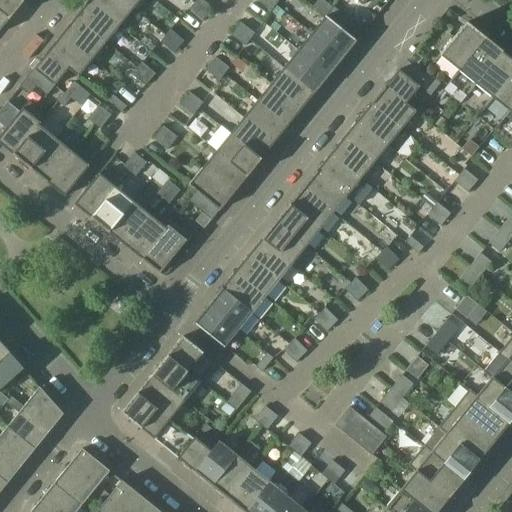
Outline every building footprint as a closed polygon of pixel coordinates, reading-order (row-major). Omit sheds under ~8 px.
[(0,0),(0,10),(9,18),(23,2),(20,0),(0,0)] [(90,0),(89,1),(104,14),(119,26),(133,9),(121,0),(90,0)] [(121,0),(133,9),(140,0),(121,0)] [(148,0),(141,12),(149,16),(158,0),(148,0)] [(202,0),(196,0),(194,3),(207,15),(213,9),(202,0)] [(271,12),(276,5),(268,0),(257,0),(257,1),(271,12)] [(325,17),(332,8),(323,0),(318,0),(313,7),(325,17)] [(89,1),(75,18),(91,31),(106,43),(119,26),(104,14),(89,1)] [(202,21),(207,15),(194,3),(189,9),(202,21)] [(356,41),(364,32),(333,7),(325,16),(356,41)] [(0,29),(9,18),(0,10),(0,29)] [(342,59),(356,41),(325,16),(311,34),(327,46),(342,59)] [(75,18),(62,35),(77,48),(92,60),(106,43),(91,31),(75,18)] [(241,23),(236,29),(250,40),(255,33),(241,23)] [(459,71),(485,38),(466,23),(439,55),(459,71)] [(245,46),(250,40),(236,29),(231,36),(245,46)] [(171,30),(165,36),(179,47),(184,41),(171,30)] [(329,75),(342,59),(327,46),(311,34),(298,51),(313,63),(329,75)] [(62,35),(48,52),(64,64),(69,69),(68,69),(78,77),(92,60),(77,48),(62,35)] [(173,53),(179,47),(165,36),(160,42),(173,53)] [(459,71),(476,85),(502,52),(485,38),(459,71)] [(298,51),(284,67),(300,80),(315,92),(329,75),(313,63),(298,51)] [(406,60),(415,68),(423,59),(414,51),(406,60)] [(34,69),(55,86),(68,69),(69,69),(64,64),(48,52),(34,69)] [(476,85),(492,98),(511,74),(511,59),(502,52),(476,85)] [(215,57),(210,64),(224,74),(229,68),(215,57)] [(415,68),(406,60),(398,70),(417,85),(425,75),(415,68)] [(142,62),(137,68),(150,80),(156,74),(142,62)] [(219,81),(224,74),(210,64),(205,70),(219,81)] [(109,74),(124,83),(129,74),(114,65),(109,74)] [(301,109),(315,92),(300,80),(284,67),(271,84),(286,97),(301,109)] [(150,80),(137,68),(132,74),(145,86),(150,80)] [(26,79),(35,86),(47,96),(55,86),(34,69),(26,79)] [(398,70),(385,87),(406,104),(419,87),(417,85),(398,70)] [(509,112),(511,107),(511,74),(492,98),(509,112)] [(35,86),(26,79),(19,88),(28,94),(35,86)] [(69,88),(75,93),(80,87),(74,82),(69,88)] [(288,126),(301,109),(286,97),(271,84),(257,101),(273,113),(288,126)] [(385,87),(371,104),(401,129),(416,112),(415,111),(406,104),(385,87)] [(64,107),(75,93),(69,88),(58,102),(64,107)] [(189,92),(184,98),(198,109),(203,103),(189,92)] [(122,113),(127,106),(113,95),(108,102),(122,113)] [(194,115),(198,109),(184,98),(179,105),(194,115)] [(0,136),(0,144),(13,155),(38,125),(39,125),(46,116),(47,115),(29,101),(19,112),(7,102),(0,111),(0,123),(6,128),(0,136)] [(274,143),(288,126),(273,113),(257,101),(243,118),(259,130),(274,143)] [(371,104),(357,121),(388,146),(401,129),(371,104)] [(88,119),(94,124),(105,110),(99,105),(88,119)] [(420,105),(415,111),(416,112),(421,116),(426,110),(420,105)] [(100,129),(111,115),(105,110),(94,124),(100,129)] [(46,116),(39,125),(47,131),(54,123),(46,116)] [(261,159),(274,143),(259,130),(243,118),(230,134),(245,147),(261,159)] [(357,121),(344,138),(374,163),(388,146),(357,121)] [(43,153),(55,138),(47,131),(39,125),(38,125),(13,155),(30,169),(43,153)] [(163,127),(158,133),(172,144),(177,137),(163,127)] [(168,150),(172,144),(158,133),(153,140),(168,150)] [(247,176),(261,159),(245,147),(230,134),(216,151),(232,164),(247,176)] [(30,169),(47,182),(60,167),(72,152),(55,138),(43,153),(30,169)] [(344,138),(330,154),(361,179),(374,163),(344,138)] [(472,156),(478,149),(479,148),(469,139),(461,149),(471,157),(472,156)] [(233,193),(247,176),(232,164),(216,151),(203,168),(218,181),(233,193)] [(64,197),(89,166),(72,152),(60,167),(47,182),(64,197)] [(123,167),(129,172),(140,158),(134,153),(123,167)] [(415,153),(410,161),(434,179),(439,171),(415,153)] [(316,171),(347,196),(361,179),(330,154),(316,171)] [(147,163),(140,158),(129,172),(136,177),(147,163)] [(219,210),(233,193),(218,181),(203,168),(189,185),(196,192),(219,210)] [(464,169),(459,175),(473,186),(478,180),(464,169)] [(316,171),(303,188),(333,213),(347,196),(316,171)] [(74,204),(91,218),(110,195),(116,188),(99,174),(74,204)] [(467,193),(473,186),(459,175),(454,181),(467,193)] [(157,194),(163,199),(174,185),(168,180),(157,194)] [(169,204),(180,190),(174,185),(163,199),(169,204)] [(133,201),(116,188),(110,195),(91,218),(108,232),(133,201)] [(303,188),(289,205),(320,230),(333,213),(303,188)] [(211,220),(219,210),(196,192),(188,201),(202,213),(211,220)] [(108,232),(125,246),(150,215),(133,201),(108,232)] [(437,203),(432,209),(445,220),(450,214),(437,203)] [(289,205),(276,221),(306,247),(320,230),(289,205)] [(440,226),(445,220),(432,209),(427,215),(440,226)] [(204,229),(211,220),(202,213),(195,222),(204,229)] [(162,234),(167,229),(166,228),(150,215),(125,246),(142,259),(162,234)] [(499,229),(511,238),(511,236),(511,217),(510,216),(499,229)] [(174,218),(166,228),(167,229),(162,234),(142,259),(159,273),(192,233),(174,218)] [(276,221),(262,238),(293,263),(306,247),(276,221)] [(499,253),(511,238),(499,229),(488,243),(499,253)] [(418,254),(423,247),(410,236),(404,242),(418,254)] [(262,238),(248,255),(279,280),(293,263),(262,238)] [(386,247),(381,253),(393,265),(399,260),(386,247)] [(387,271),(393,265),(381,253),(375,258),(387,271)] [(469,267),(481,276),(491,262),(480,253),(469,267)] [(279,280),(248,255),(235,272),(265,297),(279,280)] [(469,290),(481,276),(469,267),(458,281),(469,290)] [(221,289),(252,314),(265,297),(235,272),(221,289)] [(356,278),(350,283),(363,296),(368,290),(356,278)] [(357,301),(363,296),(350,283),(344,289),(357,301)] [(208,305),(238,330),(252,314),(221,289),(208,305)] [(466,319),(478,305),(466,296),(455,309),(466,319)] [(238,330),(208,305),(193,323),(224,348),(238,330)] [(325,308),(319,314),(332,326),(338,321),(325,308)] [(326,332),(332,326),(319,314),(314,319),(326,332)] [(436,333),(447,342),(458,328),(447,319),(436,333)] [(436,356),(447,342),(436,333),(425,347),(436,356)] [(182,336),(167,356),(200,382),(215,363),(182,336)] [(511,363),(511,336),(499,353),(511,363)] [(294,339),(289,344),(301,357),(307,351),(294,339)] [(0,360),(9,353),(0,343),(0,360)] [(296,362),(301,357),(289,344),(283,350),(296,362)] [(0,389),(23,369),(9,353),(0,360),(0,389)] [(262,372),(273,358),(267,353),(255,367),(262,372)] [(483,372),(491,378),(511,394),(511,363),(499,353),(483,372)] [(185,401),(200,382),(167,356),(152,374),(185,401)] [(417,379),(428,365),(417,356),(406,370),(417,379)] [(152,374),(137,393),(169,420),(185,401),(152,374)] [(391,388),(402,398),(413,384),(402,375),(391,388)] [(491,378),(477,395),(476,396),(509,423),(511,418),(511,394),(491,378)] [(236,410),(251,392),(241,384),(226,403),(236,410)] [(39,387),(23,407),(21,410),(48,432),(63,414),(39,387)] [(391,412),(402,398),(391,388),(380,403),(391,412)] [(454,409),(494,442),(509,423),(476,396),(477,395),(469,389),(454,409)] [(169,420),(137,393),(121,412),(166,448),(181,429),(169,420)] [(6,403),(12,408),(15,405),(17,402),(11,397),(6,403)] [(35,449),(48,432),(21,410),(23,407),(17,402),(15,405),(12,408),(18,413),(7,427),(35,449)] [(226,403),(220,410),(229,417),(235,410),(226,403)] [(254,420),(260,425),(272,412),(265,406),(254,420)] [(334,426),(344,433),(359,415),(349,407),(334,426)] [(386,431),(393,422),(376,408),(368,416),(386,431)] [(479,460),(494,442),(454,409),(438,427),(446,433),(479,460)] [(267,430),(278,417),(272,412),(260,425),(267,430)] [(344,433),(353,441),(368,422),(359,415),(344,433)] [(353,441),(362,448),(377,429),(368,422),(353,441)] [(207,435),(212,429),(206,424),(200,430),(207,435)] [(7,427),(0,435),(0,449),(21,466),(35,449),(7,427)] [(431,452),(463,479),(479,460),(446,433),(438,427),(423,446),(431,452)] [(166,448),(178,458),(195,438),(194,437),(193,439),(181,429),(166,448)] [(386,437),(377,429),(362,448),(371,456),(386,437)] [(288,447),(294,452),(305,439),(299,434),(288,447)] [(212,451),(211,451),(195,438),(178,458),(195,472),(212,451)] [(300,457),(311,444),(305,439),(294,452),(300,457)] [(195,472),(212,486),(236,455),(219,441),(211,451),(212,451),(195,472)] [(408,465),(415,471),(416,471),(448,498),(463,479),(431,452),(423,446),(408,465)] [(0,477),(7,483),(21,466),(0,449),(0,477)] [(82,449),(67,466),(95,488),(92,492),(98,497),(104,490),(97,485),(109,471),(82,449)] [(212,486),(228,499),(253,468),(236,455),(212,486)] [(321,474),(327,480),(339,466),(332,461),(321,474)] [(67,466),(54,483),(81,505),(92,492),(95,488),(67,466)] [(345,471),(339,466),(327,480),(334,485),(345,471)] [(244,511),(245,511),(270,482),(253,468),(228,499),(244,511)] [(401,489),(428,511),(436,511),(448,498),(416,471),(415,471),(401,489)] [(366,479),(360,487),(369,494),(375,486),(366,479)] [(96,511),(123,511),(138,494),(121,481),(110,495),(104,502),(96,511)] [(245,511),(273,511),(287,496),(270,482),(245,511)] [(54,483),(40,500),(54,511),(75,511),(81,505),(54,483)] [(390,511),(428,511),(401,489),(386,508),(390,511)] [(110,495),(104,490),(98,497),(104,502),(110,495)] [(123,511),(149,511),(154,507),(138,494),(123,511)] [(301,511),(303,509),(287,496),(273,511),(301,511)] [(54,511),(40,500),(30,511),(54,511)]
